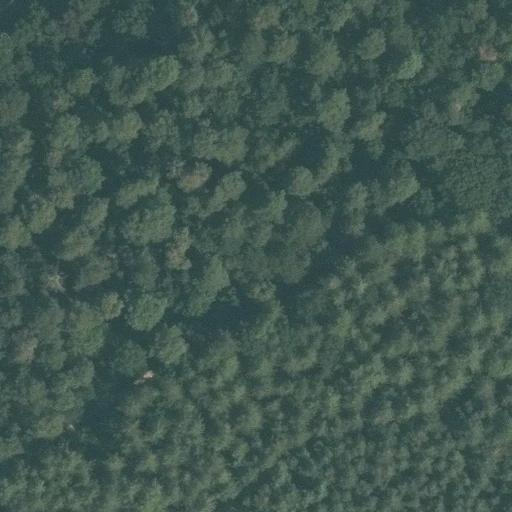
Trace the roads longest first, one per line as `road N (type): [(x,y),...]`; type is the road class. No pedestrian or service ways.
road 1 (track): [(0,477),(498,131)]
road 2 (track): [(411,0),(498,131)]
